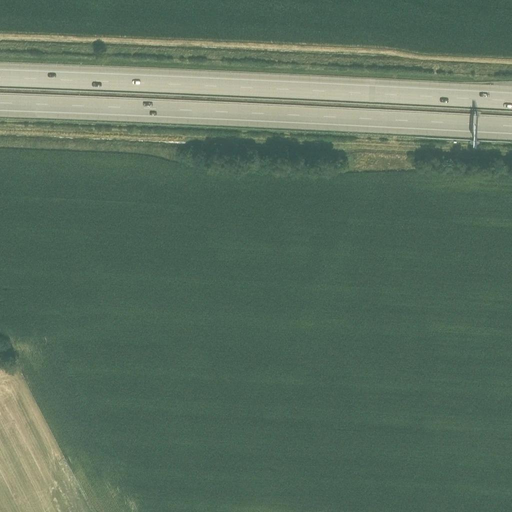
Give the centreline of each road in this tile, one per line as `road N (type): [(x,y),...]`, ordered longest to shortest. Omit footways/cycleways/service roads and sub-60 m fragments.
road 1 (motorway): [(511,99),(0,76)]
road 2 (motorway): [(0,105),(511,128)]
